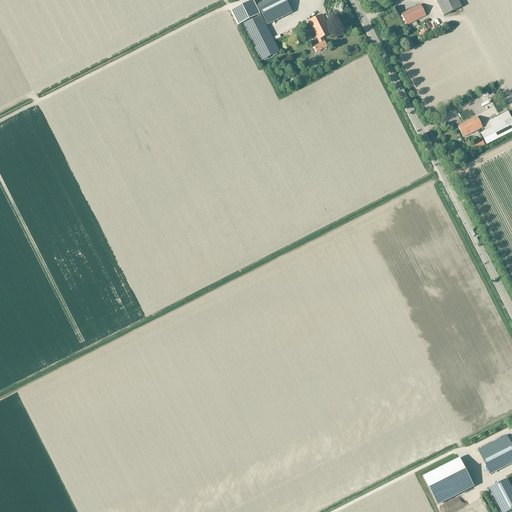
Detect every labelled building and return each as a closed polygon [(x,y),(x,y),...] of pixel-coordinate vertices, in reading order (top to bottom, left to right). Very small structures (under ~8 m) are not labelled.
[(267,0),(257,5),(267,26),(292,13),(285,0),(267,0)] [(435,0),(443,16),(462,7),(458,0),(435,0)] [(260,15),(253,1),(231,12),(238,26),(260,15)] [(401,14),(407,25),(426,15),(421,5),(401,14)] [(327,47),(323,38),(331,34),(322,15),(308,22),(319,43),(313,46),(317,52),(327,47)] [(279,53),(264,22),(261,16),(243,25),(261,61),(279,53)] [(492,128),(481,133),(486,145),(511,131),(511,120),(511,118),(508,113),(490,122),(492,128)] [(458,127),(463,137),(483,128),(477,117),(458,127)] [(477,450),(490,476),(511,464),(511,449),(505,436),(477,450)] [(473,486),(460,459),(423,478),(436,505),(473,486)] [(506,511),(511,509),(511,488),(507,479),(489,488),(501,511),(506,511)] [(437,511),(442,511),(463,504),(459,496),(435,506),(437,511)]
